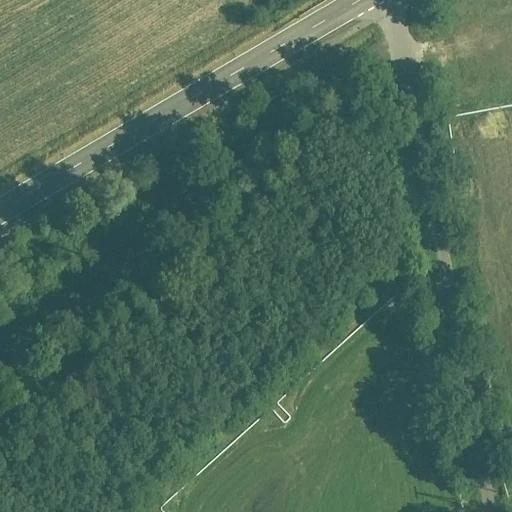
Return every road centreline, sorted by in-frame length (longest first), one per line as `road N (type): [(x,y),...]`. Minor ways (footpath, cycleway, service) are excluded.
road 1 (unclassified): [(397,0),(494,511)]
road 2 (tertiary): [(0,214),(359,0)]
